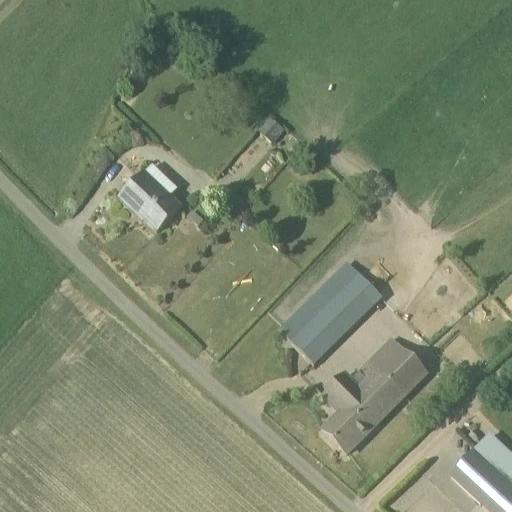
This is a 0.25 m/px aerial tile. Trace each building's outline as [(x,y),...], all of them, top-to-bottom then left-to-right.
[(284,132),(270,121),(258,136),(272,147),(284,132)] [(157,235),(178,213),(141,178),(119,203),(134,218),(137,215),(157,235)] [(314,370),(328,356),(383,302),(347,266),(278,334),(314,370)] [(346,458),(426,376),(392,341),(342,391),(337,386),(324,400),(341,417),(323,435),(346,458)] [(489,439),(474,455),(451,480),(485,511),(511,511),(511,490),(484,464),(499,449),(489,439)]
